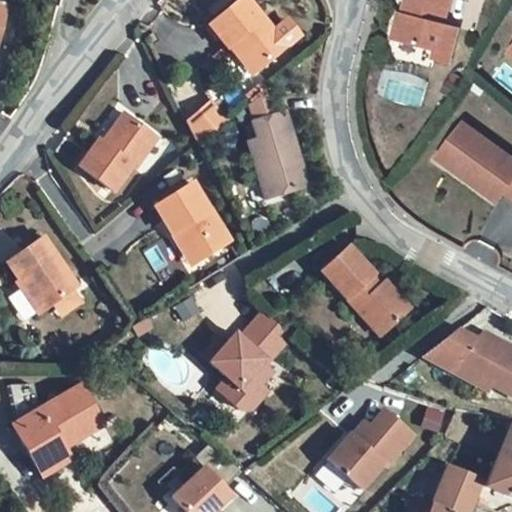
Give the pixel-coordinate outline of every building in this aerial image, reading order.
[(405,20),(399,46),(440,55),(438,64),(454,67),(461,32),(447,29),(453,0),(410,0),(406,20),(405,20)] [(234,51),(257,78),(282,55),(272,44),(276,41),(242,5),(208,32),(227,56),(234,51)] [(0,52),(2,53),(11,13),(0,9),(0,52)] [(234,51),(227,56),(250,85),(257,78),(234,51)] [(305,194),(299,176),(305,174),(286,114),(282,115),(275,87),(251,106),(258,128),(253,130),(259,146),(249,149),(268,206),(305,194)] [(199,116),(212,137),(231,121),(215,102),(199,116)] [(199,116),(188,126),(198,148),(212,137),(199,116)] [(102,149),(109,154),(132,124),(127,119),(102,149)] [(160,146),(132,124),(109,154),(102,149),(99,147),(79,172),(113,198),(133,173),(135,176),(160,146)] [(456,148),(444,165),(494,204),(501,195),(511,202),(511,163),(462,124),(449,142),(456,148)] [(449,142),(436,158),(444,165),(456,148),(449,142)] [(168,235),(178,229),(200,263),(224,247),(204,216),(207,214),(191,189),(154,213),(168,235)] [(168,235),(190,269),(200,263),(178,229),(168,235)] [(44,321),(55,313),(80,294),(44,246),(7,271),(44,321)] [(321,276),(365,325),(373,318),(384,332),(403,315),(381,289),(375,294),(367,285),(369,284),(345,256),(321,276)] [(90,308),(80,294),(55,313),(64,325),(90,308)] [(264,370),(294,337),(266,311),(236,344),(229,351),(222,344),(204,362),(228,384),(237,390),(224,403),(237,414),(251,413),(270,393),(264,387),(272,377),(264,370)] [(147,323),(137,329),(132,332),(140,342),(154,334),(147,323)] [(422,363),(448,377),(455,370),(489,388),(488,391),(511,404),(511,354),(482,338),(475,346),(456,337),(422,363)] [(489,388),(455,370),(448,377),(484,397),(488,391),(489,388)] [(228,384),(217,396),(224,403),(237,390),(228,384)] [(19,423),(45,475),(66,464),(60,453),(68,449),(110,427),(90,387),(19,423)] [(343,435),(321,462),(356,489),(377,463),(381,466),(407,433),(377,409),(363,426),(351,441),(346,437),(343,435)] [(346,437),(351,441),(363,426),(358,422),(346,437)] [(511,423),(506,422),(492,457),(482,481),(481,484),(511,496),(511,423)] [(244,472),(213,444),(198,459),(207,468),(175,500),(187,511),(218,511),(235,496),(228,489),(244,472)] [(60,453),(66,464),(74,460),(68,449),(60,453)] [(427,511),(429,509),(445,467),(435,463),(415,511),(427,511)] [(467,511),(480,480),(445,467),(429,509),(435,511),(467,511)]
